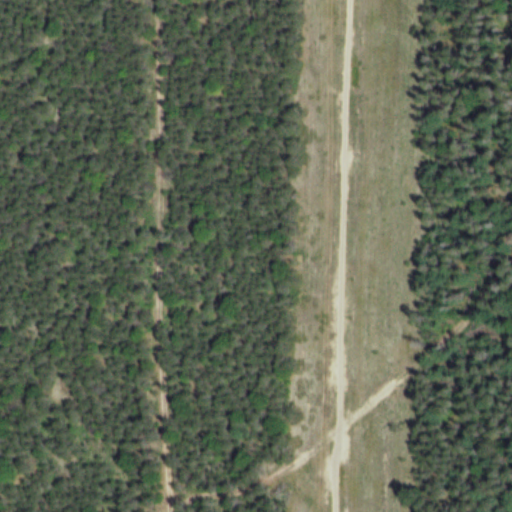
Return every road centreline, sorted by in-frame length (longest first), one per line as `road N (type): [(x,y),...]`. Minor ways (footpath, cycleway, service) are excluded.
road 1 (track): [(165,511),(141,0)]
road 2 (track): [(348,0),(330,511)]
road 3 (track): [(511,275),(404,379),(279,471),(228,505),(173,511)]
